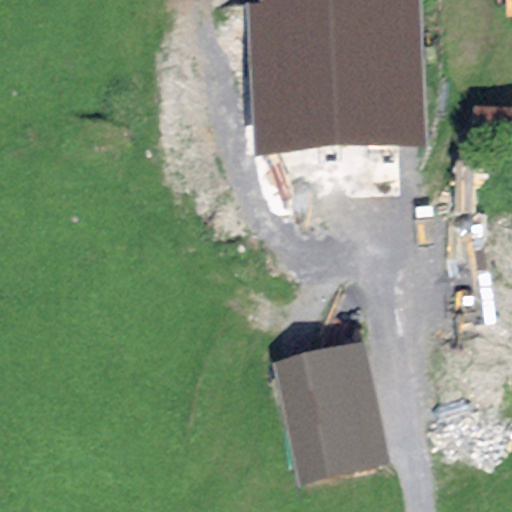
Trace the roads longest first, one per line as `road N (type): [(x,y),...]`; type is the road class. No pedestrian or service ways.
road 1 (track): [(202,0),(196,133),(209,208),(235,269),(265,308),(288,320),(305,312),(375,236)]
road 2 (track): [(419,511),(375,236),(366,107)]
